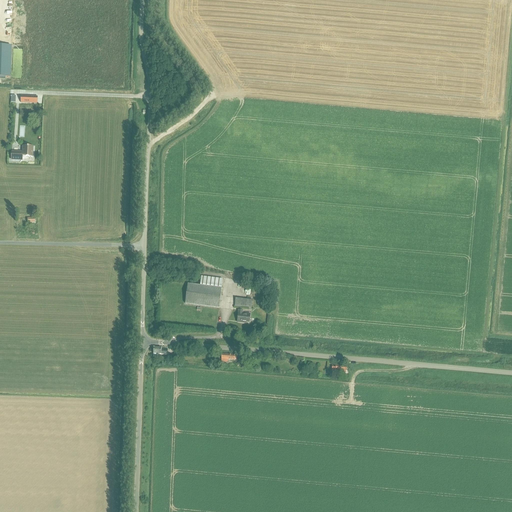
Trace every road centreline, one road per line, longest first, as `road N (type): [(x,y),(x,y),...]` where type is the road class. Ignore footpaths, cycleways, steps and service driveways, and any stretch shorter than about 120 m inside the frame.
road 1 (unclassified): [(511,372),(144,341)]
road 2 (unclassified): [(144,246),(149,97),(141,0)]
road 3 (unclassified): [(136,511),(144,341)]
road 4 (residential): [(144,246),(0,242)]
